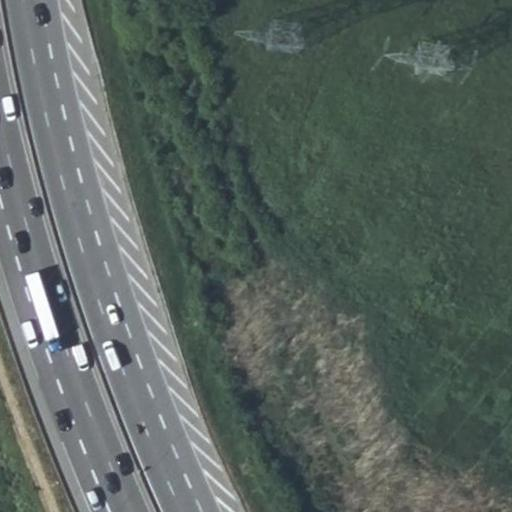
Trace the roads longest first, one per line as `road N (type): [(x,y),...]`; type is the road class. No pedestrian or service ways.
road 1 (trunk): [(191,511),(88,242),(31,0)]
road 2 (trunk): [(0,151),(75,405),(120,511)]
